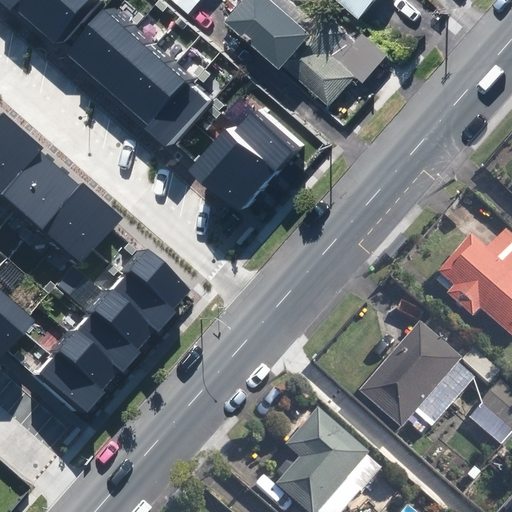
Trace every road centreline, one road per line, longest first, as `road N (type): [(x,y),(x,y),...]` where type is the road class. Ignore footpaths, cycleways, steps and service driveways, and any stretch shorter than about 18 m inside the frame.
road 1 (residential): [(0,58),(280,303)]
road 2 (secondary): [(511,42),(280,303)]
road 3 (secondary): [(280,303),(95,511)]
road 4 (residential): [(94,511),(0,430)]
